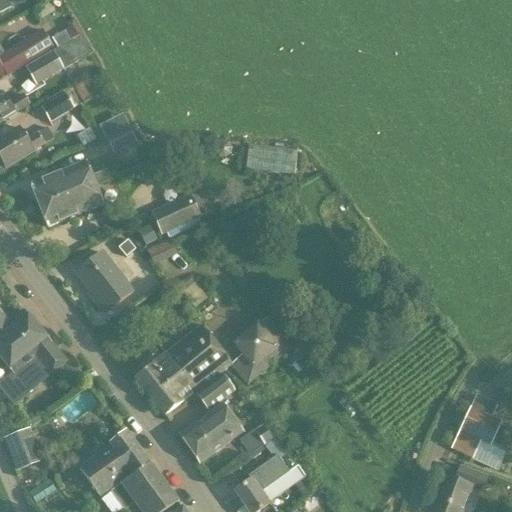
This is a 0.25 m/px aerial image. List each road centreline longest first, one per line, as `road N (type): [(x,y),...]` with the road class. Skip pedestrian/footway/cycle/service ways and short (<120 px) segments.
road 1 (tertiary): [(215,511),(0,242)]
road 2 (residential): [(412,511),(438,430),(471,377)]
